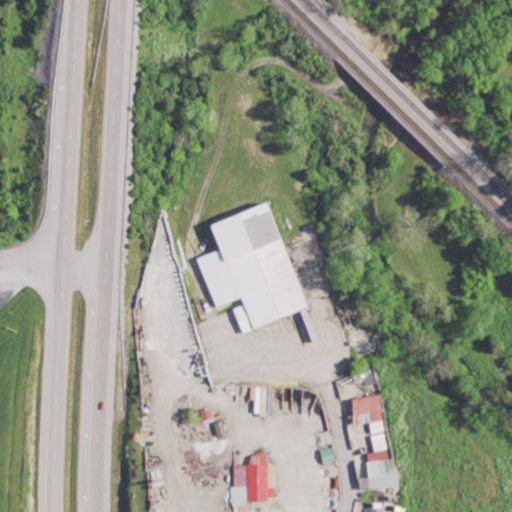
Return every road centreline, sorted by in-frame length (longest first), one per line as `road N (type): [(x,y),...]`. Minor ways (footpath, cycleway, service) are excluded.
road 1 (trunk): [(79,0),(56,511)]
road 2 (trunk): [(101,511),(123,0)]
road 3 (residential): [(347,511),(348,468),(330,386)]
